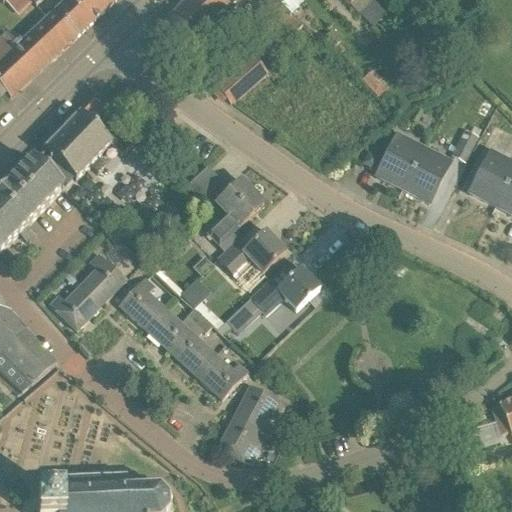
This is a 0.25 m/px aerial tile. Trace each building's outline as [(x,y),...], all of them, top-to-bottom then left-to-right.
[(1,0),(11,9),(19,0),(1,0)] [(76,40),(116,3),(112,0),(69,0),(52,16),(76,40)] [(189,0),(164,26),(197,68),(241,22),(234,14),(246,0),(189,0)] [(288,40),(300,28),(272,0),(267,0),(258,10),(288,40)] [(372,0),(354,0),(349,6),(360,18),(375,2),(372,0)] [(76,40),(52,16),(21,46),(9,33),(0,41),(0,92),(5,97),(10,102),(76,40)] [(332,33),(321,43),(331,54),(342,44),(332,33)] [(231,107),(269,74),(253,56),(215,88),(231,107)] [(362,83),(378,100),(389,89),(373,73),(362,83)] [(43,155),(49,161),(60,174),(75,187),(89,170),(97,178),(104,171),(95,163),(112,146),(122,156),(126,153),(134,143),(120,131),(123,128),(94,102),(43,155)] [(465,167),(478,140),(465,133),(451,160),(465,167)] [(402,193),(424,151),(397,137),(375,179),(402,193)] [(429,207),(451,165),(424,151),(402,193),(429,207)] [(495,210),(511,177),(511,165),(490,154),(469,196),(495,210)] [(54,181),(60,174),(49,161),(41,169),(54,181)] [(0,257),(12,246),(20,239),(28,248),(37,240),(28,231),(66,196),(34,164),(0,199),(0,257)] [(199,205),(207,197),(221,184),(207,169),(186,190),(199,205)] [(511,218),(511,177),(495,210),(511,218)] [(223,253),(237,240),(231,234),(263,207),(241,184),(215,206),(225,217),(206,233),(217,246),(223,253)] [(286,255),(266,234),(246,251),(237,240),(223,253),(215,260),(232,279),(249,264),(260,277),(286,255)] [(101,309),(126,284),(100,257),(90,267),(97,273),(81,289),(101,309)] [(205,260),(193,270),(200,278),(212,267),(205,260)] [(296,314),(320,292),(300,271),(276,293),(267,283),(248,300),(264,318),(283,301),(296,314)] [(145,333),(165,311),(149,296),(155,289),(145,281),(119,309),(145,333)] [(196,283),(179,300),(192,313),(194,311),(200,305),(209,296),(196,283)] [(101,309),(81,289),(66,305),(59,298),(50,308),(77,334),(101,309)] [(0,356),(1,356),(31,388),(32,389),(57,366),(25,332),(26,331),(10,313),(11,313),(0,300),(0,356)] [(181,325),(165,311),(145,333),(170,356),(190,335),(181,325)] [(186,320),(195,329),(202,322),(192,313),(186,320)] [(202,322),(195,329),(202,335),(204,337),(211,330),(202,322)] [(217,358),(197,340),(190,335),(170,356),(196,380),(217,358)] [(0,374),(23,395),(31,388),(1,356),(0,356),(0,374)] [(232,372),(217,358),(196,380),(222,404),(248,376),(239,365),(232,372)] [(276,421),(283,407),(250,390),(234,421),(259,434),(268,416),(276,421)] [(511,402),(498,408),(499,409),(491,413),(501,437),(509,434),(510,437),(511,435),(511,402)] [(259,454),(265,442),(257,438),(259,434),(234,421),(217,452),(243,466),(251,450),(259,454)] [(452,456),(478,448),(473,431),(446,439),(452,456)] [(124,477),(124,474),(121,474),(121,477),(104,478),(104,475),(101,475),(101,478),(84,479),(84,476),(81,476),(81,479),(64,480),(63,477),(61,477),(61,480),(59,480),(59,495),(35,495),(35,511),(169,511),(167,511),(166,501),(170,500),(169,497),(165,498),(159,491),(161,487),(158,486),(156,490),(145,490),(145,486),(144,486),(144,477),(125,477),(124,477)]
